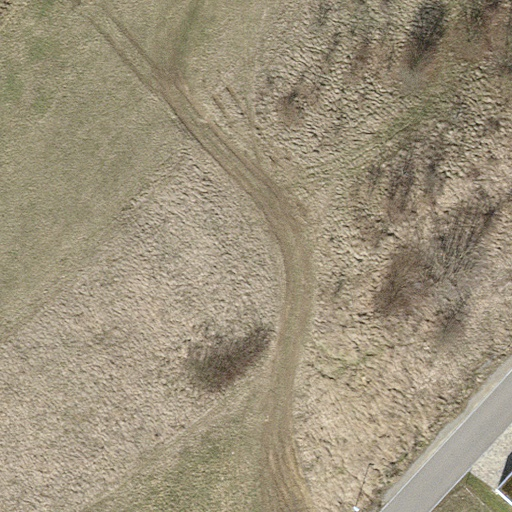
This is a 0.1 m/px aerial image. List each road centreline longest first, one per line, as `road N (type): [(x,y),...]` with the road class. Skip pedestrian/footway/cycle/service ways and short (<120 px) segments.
road 1 (track): [(160,0),(153,32),(290,214),(298,341),(329,511)]
road 2 (residential): [(511,387),(396,511)]
